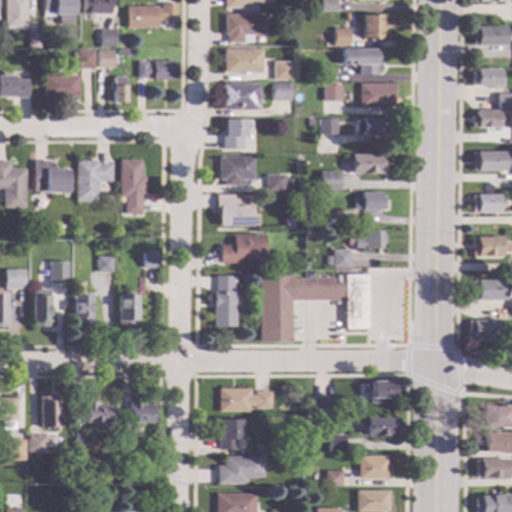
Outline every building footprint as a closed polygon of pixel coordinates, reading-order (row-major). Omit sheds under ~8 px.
[(24,0),(24,30),(2,29),(2,0),(24,0)] [(71,0),(72,25),(56,25),(56,15),(51,15),(51,17),(41,17),(40,0),(71,0)] [(107,0),(107,15),(80,15),(80,0),(107,0)] [(269,0),(269,5),(239,5),(239,9),(222,9),(222,0),(269,0)] [(333,0),(333,12),(318,12),(318,0),(333,0)] [(174,22),(154,22),(154,29),(124,29),(124,8),(154,8),(154,9),(158,9),(158,5),(174,5),(174,22)] [(262,36),(250,36),(250,44),(225,43),(225,36),(222,35),(222,15),(263,16),(262,36)] [(379,23),(382,24),(382,30),(379,30),(379,40),(360,39),(360,15),(379,15),(379,23)] [(502,47),(474,46),(474,45),(470,45),(470,29),(474,29),(474,27),(502,27),(502,47)] [(345,47),(331,47),(331,29),(345,29),(345,47)] [(112,30),(112,48),(98,48),(98,30),(112,30)] [(36,48),(26,48),(26,32),(36,32),(36,48)] [(258,74),(221,73),(221,50),(259,50),(258,74)] [(373,63),(378,63),(378,72),(372,72),(372,75),(356,75),(356,70),(354,70),(354,59),(350,59),(351,52),(354,52),(354,50),(374,50),(373,63)] [(91,69),(73,69),(72,51),(91,51),(91,69)] [(110,69),(95,69),(95,52),(110,51),(110,69)] [(334,67),(320,67),(320,51),(334,51),(334,67)] [(174,80),(150,80),(150,74),(145,74),(145,79),(134,79),(134,63),(144,62),(145,68),(150,68),(150,62),(174,62),(174,80)] [(287,81),(269,81),(270,63),(288,63),(287,81)] [(496,80),(500,80),(500,89),(490,89),(490,87),(474,87),(474,84),(470,84),(470,72),(474,72),(474,69),(496,69),(496,80)] [(10,80),(25,80),(26,98),(3,98),(3,97),(0,97),(0,76),(10,76),(10,80)] [(75,98),(42,98),(41,77),(75,76),(75,98)] [(123,103),(110,103),(110,78),(122,78),(123,103)] [(255,111),(219,111),(220,84),(255,84),(255,111)] [(287,101),(269,101),(269,84),(287,84),(287,101)] [(390,107),(356,106),(356,85),(390,85),(390,107)] [(338,102),(319,102),(319,86),(338,86),(338,102)] [(509,111),(495,111),(495,94),(510,95),(509,111)] [(496,132),(490,132),(490,128),(469,128),(470,117),(474,118),(474,111),(496,111),(496,132)] [(332,135),(315,135),(315,119),(333,120),(332,135)] [(382,137),(359,136),(359,133),(352,133),(352,121),(359,122),(359,119),(383,119),(382,137)] [(242,138),(239,138),(239,151),(220,150),(220,132),(221,132),(221,120),(242,121),(242,138)] [(501,173),(474,172),(474,171),(469,171),(470,154),(474,154),(474,152),(502,152),(501,173)] [(377,175),(348,175),(348,155),(378,155),(377,175)] [(249,181),(237,181),(237,186),(221,186),(221,181),(216,181),(217,157),(250,158),(249,181)] [(138,177),(141,177),(141,198),(139,198),(139,215),(121,215),(121,198),(117,198),(117,161),(138,161),(138,177)] [(7,169),(22,169),(22,209),(0,208),(0,162),(7,163),(7,169)] [(46,170),(65,170),(65,193),(41,193),(41,192),(30,192),(30,162),(46,162),(46,170)] [(95,165),(108,165),(108,182),(94,182),(94,202),(73,202),(73,162),(95,162),(95,165)] [(336,191),(316,191),(316,172),(337,172),(336,191)] [(281,191),(262,191),(263,176),(281,176),(281,191)] [(288,188),(281,188),(281,180),(289,180),(288,188)] [(377,211),(351,210),(351,199),(358,199),(358,192),(378,193),(377,211)] [(230,207),(248,207),(248,227),(213,226),(214,195),(230,196),(230,207)] [(496,213),(474,213),(474,212),(469,212),(470,197),(473,197),(473,195),(496,195),(496,213)] [(318,230),(301,230),(301,211),(319,211),(318,230)] [(377,250),(352,250),(352,240),(358,240),(358,231),(360,231),(378,232),(377,250)] [(260,259),(253,259),(252,265),(216,265),(216,246),(229,246),(229,235),(260,236),(260,259)] [(498,245),(506,245),(506,253),(499,252),(499,258),(474,257),(474,256),(469,256),(469,239),(474,239),(474,237),(499,238),(498,245)] [(346,268),(329,268),(330,251),(347,251),(346,268)] [(154,269),(140,269),(140,253),(154,253),(154,269)] [(109,273),(94,272),(94,257),(109,257),(109,273)] [(63,284),(46,283),(46,262),(63,262),(63,284)] [(23,289),(4,288),(5,268),(23,269),(23,289)] [(363,330),(342,330),(342,302),(288,302),(289,279),(332,279),(333,275),(363,276),(363,330)] [(230,276),(229,293),(232,293),(231,328),(208,327),(209,292),(211,292),(211,276),(230,276)] [(502,301),(470,301),(470,280),(503,281),(502,301)] [(46,296),(47,296),(47,323),(45,323),(45,328),(30,328),(30,323),(28,323),(28,296),(30,296),(30,290),(46,290),(46,296)] [(88,323),(87,323),(87,327),(71,327),(71,323),(70,323),(70,295),(88,295),(88,323)] [(134,326),(115,326),(115,296),(134,296),(134,326)] [(494,341),(470,341),(470,333),(466,333),(466,321),(494,321),(494,341)] [(390,387),(395,387),(395,399),(367,399),(367,382),(390,382),(390,387)] [(246,396),(251,396),(251,392),(267,393),(266,410),(251,410),(251,407),(245,407),(245,413),(215,412),(216,389),(246,390),(246,396)] [(54,429),(36,429),(36,397),(54,397),(54,429)] [(12,423),(0,422),(0,398),(12,399),(12,423)] [(330,415),(312,415),(312,398),(328,398),(330,399),(330,415)] [(92,407),(111,407),(111,418),(106,418),(106,423),(82,424),(82,403),(92,403),(92,407)] [(139,405),(148,405),(148,424),(134,424),(134,440),(120,440),(120,423),(127,423),(127,403),(139,403),(139,405)] [(491,408),(510,408),(510,428),(482,427),(482,407),(491,407),(491,408)] [(391,420),(395,420),(395,436),(391,436),(391,437),(364,437),(364,419),(391,419),(391,420)] [(236,440),(232,440),(232,450),(215,450),(216,420),(236,421),(236,440)] [(91,447),(71,447),(71,433),(91,433),(91,447)] [(510,454),(482,453),(482,442),(484,442),(484,434),(511,434),(510,454)] [(41,454),(23,454),(24,436),(41,436),(41,454)] [(341,454),(326,453),(326,436),(342,436),(341,454)] [(20,461),(2,461),(2,440),(20,440),(20,461)] [(275,455),(267,455),(267,447),(275,447),(275,455)] [(258,479),(241,479),(241,485),(213,485),(213,467),(219,467),(220,457),(259,457),(258,479)] [(384,466),(385,466),(385,479),(355,480),(355,457),(384,457),(384,466)] [(505,461),(504,479),(477,479),(477,478),(472,478),(472,462),(477,462),(477,460),(505,461)] [(140,483),(124,483),(124,468),(140,468),(140,483)] [(338,487),(322,487),(322,472),(339,472),(338,487)] [(385,511),(353,511),(353,492),(385,491),(385,511)] [(250,511),(212,511),(212,495),(250,495),(250,511)] [(505,511),(471,511),(472,499),(477,499),(477,497),(505,497),(505,511)]
